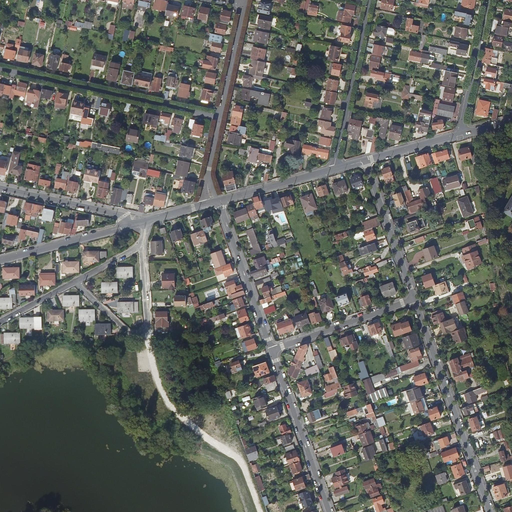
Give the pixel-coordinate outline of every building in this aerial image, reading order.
[(133,9),(134,0),(123,0),(123,2),(124,2),(123,7),(133,9)] [(149,8),(151,0),(140,0),(138,10),(145,11),(146,7),(149,8)] [(165,11),(167,2),(159,0),(156,0),(156,4),(154,4),(153,9),(165,11)] [(393,6),(394,0),(383,0),(381,8),(387,10),(388,5),(393,6)] [(473,12),(475,0),(463,0),(462,9),(473,12)] [(270,14),(271,9),(269,8),(270,4),(262,2),(261,6),(259,6),(258,12),(270,14)] [(350,23),(352,16),(354,16),(356,7),(346,5),(345,13),(340,12),(338,20),(350,23)] [(178,18),(180,8),(168,6),(165,15),(178,18)] [(193,18),(195,9),(184,6),(182,16),(193,18)] [(208,20),(210,10),(201,8),(198,19),(208,21),(208,20)] [(229,21),(231,13),(223,11),(220,23),(232,26),(233,22),(229,21)] [(471,26),(473,16),(467,14),(456,11),(455,16),(465,18),(464,24),(471,26)] [(269,33),(272,18),(260,15),(258,23),(259,23),(258,31),(269,33)] [(139,17),(136,25),(142,27),(145,19),(139,17)] [(419,27),(412,25),(413,20),(406,18),(404,24),(407,25),(406,30),(418,33),(419,27)] [(91,30),(92,23),(85,21),(83,29),(91,30)] [(225,35),(227,26),(218,24),(216,32),(225,35)] [(386,37),(387,32),(390,33),(391,28),(388,27),(378,25),(377,30),(375,30),(374,35),(379,36),(379,37),(384,38),(385,36),(386,37)] [(507,37),(509,27),(498,25),(496,35),(507,37)] [(349,43),(351,35),(350,35),(351,27),(344,26),(342,38),(340,37),(339,41),(349,43)] [(467,34),(468,29),(457,27),(455,37),(465,39),(466,33),(467,34)] [(267,44),(269,33),(258,31),(257,31),(255,42),(267,44)] [(220,43),(221,36),(210,33),(208,41),(220,43)] [(511,50),(511,43),(503,41),(504,38),(495,37),(493,45),(497,46),(497,47),(511,50)] [(466,56),(468,46),(459,44),(460,43),(450,41),(449,46),(459,48),(457,54),(466,56)] [(220,53),(222,44),(211,42),(211,45),(213,45),(211,51),(220,53)] [(14,60),(16,52),(12,51),(13,46),(7,44),(4,58),(14,60)] [(375,45),(373,55),(382,57),(384,47),(375,45)] [(338,62),(341,48),(331,46),(330,52),(328,60),(338,62)] [(264,62),(266,50),(254,48),(251,59),(253,60),(264,62)] [(498,59),(494,58),(495,54),(492,53),(493,50),(486,48),(484,55),(483,62),(489,64),(496,66),(498,59)] [(421,62),(423,50),(420,49),(420,53),(412,51),(410,60),(421,62)] [(28,62),(30,52),(19,50),(17,60),(28,62)] [(440,57),(441,54),(437,53),(423,50),(421,62),(428,63),(430,55),(427,55),(428,53),(432,54),(432,55),(440,57)] [(41,66),(44,56),(35,54),(33,64),(41,66)] [(56,70),(59,56),(50,54),(47,68),(56,70)] [(70,68),(71,65),(69,65),(70,62),(66,61),(66,58),(66,55),(64,54),(60,70),(68,72),(69,68),(70,68)] [(104,68),(106,57),(94,54),(91,69),(100,71),(100,67),(104,68)] [(216,70),(218,59),(212,58),(213,57),(208,56),(207,61),(205,61),(203,67),(216,70)] [(378,68),(381,58),(372,56),(370,66),(370,70),(373,70),(377,71),(378,68)] [(263,70),(265,62),(264,62),(253,60),(252,65),(251,68),(263,70)] [(116,82),(119,70),(118,70),(118,66),(111,64),(110,69),(107,80),(116,82)] [(262,77),(263,70),(251,68),(252,65),(250,64),(249,69),(251,69),(250,74),(254,75),(256,76),(262,77)] [(339,76),(342,65),(335,64),(332,74),(339,76)] [(494,81),(496,69),(503,70),(503,67),(496,66),(489,64),(486,76),(488,76),(487,79),(494,81)] [(389,82),(390,74),(377,71),(373,70),(371,76),(377,78),(377,79),(389,82)] [(132,86),(134,74),(124,71),(122,84),(132,86)] [(454,88),(457,73),(448,71),(445,81),(444,81),(444,85),(454,88)] [(214,84),(217,74),(208,72),(205,82),(214,84)] [(150,86),(152,78),(142,76),(143,74),(137,73),(135,84),(150,87),(150,86)] [(251,87),(254,75),(250,74),(245,73),(244,81),(245,81),(244,86),(248,87),(251,87)] [(160,87),(162,80),(155,78),(153,86),(150,86),(150,87),(148,95),(151,95),(152,90),(159,92),(160,89),(161,89),(161,87),(160,87)] [(173,86),(174,81),(171,80),(171,79),(168,78),(166,85),(169,86),(169,85),(173,86)] [(336,93),(338,81),(329,79),(327,91),(336,93)] [(494,90),(496,81),(494,81),(487,79),(485,79),(484,84),(487,84),(486,88),(494,90)] [(26,92),(28,84),(19,83),(17,91),(26,92)] [(38,97),(39,93),(41,94),(42,90),(43,85),(39,84),(38,91),(34,90),(34,92),(28,90),(27,95),(28,95),(27,98),(28,98),(32,99),(37,100),(38,97)] [(187,98),(189,89),(180,87),(178,96),(187,98)] [(453,103),(456,90),(446,87),(444,101),(453,103)] [(11,89),(4,88),(2,97),(9,98),(11,89)] [(213,93),(213,91),(203,89),(202,92),(203,93),(202,99),(209,101),(210,101),(211,96),(212,96),(213,93)] [(267,105),(269,94),(261,92),(254,91),(244,89),(242,99),(250,100),(251,95),(260,97),(258,103),(267,105)] [(50,99),(52,92),(42,90),(41,94),(40,97),(50,99)] [(335,105),(337,93),(336,93),(327,91),(325,103),(335,105)] [(65,104),(67,95),(58,93),(56,102),(65,104)] [(378,102),(380,94),(374,93),(373,95),(368,94),(366,100),(367,100),(382,103),(378,102)] [(108,117),(111,105),(107,104),(108,99),(102,97),(101,102),(102,103),(99,115),(108,117)] [(381,110),(382,103),(367,100),(365,106),(381,110)] [(453,118),(456,103),(453,103),(444,101),(440,100),(437,114),(453,118)] [(82,117),(85,104),(74,101),(71,115),(82,117)] [(487,116),(489,103),(479,101),(476,114),(487,116)] [(240,126),(243,110),(244,107),(240,106),(240,107),(235,106),(231,124),(239,126),(240,126)] [(330,120),(332,109),(324,107),(321,118),(330,120)] [(87,119),(89,109),(84,108),(81,124),(88,125),(89,120),(87,119)] [(432,116),(432,113),(421,110),(419,122),(418,122),(417,127),(420,127),(419,131),(424,133),(424,131),(428,131),(432,116)] [(280,121),(282,113),(275,111),(273,120),(280,121)] [(157,127),(159,116),(155,116),(153,115),(154,112),(150,112),(150,114),(146,114),(144,123),(154,125),(153,127),(157,127)] [(169,124),(171,115),(161,113),(160,121),(165,122),(165,123),(169,124)] [(377,123),(378,118),(378,117),(371,116),(368,129),(369,129),(375,130),(377,123)] [(180,132),(183,120),(173,118),(172,125),(175,126),(174,131),(180,132)] [(388,125),(389,120),(378,118),(377,123),(383,124),(380,139),(385,140),(388,125)] [(445,128),(443,120),(438,121),(437,119),(433,120),(434,123),(433,123),(434,130),(445,128)] [(335,136),(336,128),(330,126),(331,122),(320,120),(318,132),(335,136)] [(201,136),(203,126),(194,124),(192,134),(201,136)] [(361,141),(363,128),(361,127),(350,125),(348,134),(355,136),(358,137),(357,138),(357,140),(361,141)] [(241,128),(240,134),(242,134),(245,135),(247,127),(240,126),(239,126),(239,128),(241,128)] [(401,139),(403,128),(392,126),(390,138),(394,139),(394,138),(401,139)] [(373,138),(375,130),(369,129),(367,137),(373,138)] [(374,152),(379,131),(375,130),(373,138),(372,144),(370,153),(374,152)] [(239,145),(242,134),(240,134),(231,132),(228,143),(239,145)] [(137,147),(140,135),(128,133),(126,145),(137,147)] [(330,147),(332,139),(321,137),(319,144),(318,144),(317,147),(323,149),(324,145),(330,147)] [(297,155),(300,143),(286,140),(285,146),(291,147),(290,153),(297,155)] [(96,147),(97,143),(92,142),(90,148),(105,151),(106,145),(101,144),(100,148),(96,147)] [(120,155),(121,149),(106,145),(105,151),(120,155)] [(328,159),(330,151),(312,147),(312,146),(304,145),(302,153),(311,155),(311,153),(318,154),(317,157),(328,159)] [(191,158),(193,148),(183,146),(180,156),(191,158)] [(475,161),(473,148),(470,148),(469,147),(459,150),(460,154),(458,155),(459,158),(461,157),(462,160),(471,157),(472,162),(475,161)] [(257,163),(259,153),(260,151),(250,149),(248,162),(257,164),(257,163)] [(439,161),(449,158),(448,155),(450,154),(449,150),(429,155),(432,164),(436,163),(439,162),(439,161)] [(17,166),(18,163),(16,162),(18,153),(13,152),(8,172),(20,175),(22,167),(17,166)] [(272,162),(273,156),(270,155),(263,154),(259,153),(257,163),(260,163),(260,160),(272,162)] [(419,168),(432,164),(428,153),(419,157),(420,161),(417,162),(419,168)] [(6,173),(8,162),(0,160),(0,174),(1,171),(6,173)] [(187,178),(190,163),(180,161),(176,175),(183,177),(187,178)] [(148,169),(149,165),(134,162),(131,174),(146,177),(147,173),(148,169)] [(38,176),(40,167),(28,164),(27,170),(26,169),(24,180),(33,181),(34,175),(38,176)] [(395,175),(392,166),(382,170),(385,179),(395,175)] [(99,181),(100,173),(92,172),(92,173),(88,172),(89,170),(86,169),(86,172),(85,172),(83,182),(98,185),(99,181)] [(65,190),(67,178),(69,178),(70,174),(63,172),(62,177),(60,177),(60,179),(57,179),(55,188),(65,190)] [(234,175),(233,172),(227,173),(228,175),(223,176),(227,192),(239,189),(237,182),(236,183),(234,175)] [(363,185),(360,176),(359,176),(359,175),(351,178),(352,179),(351,179),(354,188),(355,187),(362,185),(363,185)] [(460,186),(458,176),(445,179),(446,180),(442,181),(445,190),(460,186)] [(193,194),(196,180),(187,178),(183,177),(182,180),(185,181),(182,191),(193,194)] [(49,187),(50,182),(44,180),(44,179),(40,178),(39,184),(49,187)] [(428,189),(431,196),(442,192),(437,178),(429,180),(431,186),(428,188),(428,189)] [(347,189),(344,180),(332,184),(335,193),(347,189)] [(76,192),(77,187),(78,188),(78,184),(77,184),(78,183),(71,181),(69,181),(67,190),(76,192)] [(107,190),(108,183),(99,181),(98,185),(96,196),(98,196),(98,197),(106,198),(108,190),(107,190)] [(329,193),(325,185),(317,188),(320,197),(329,193)] [(431,196),(428,189),(426,188),(418,190),(421,199),(417,201),(416,198),(411,200),(406,186),(400,188),(400,189),(401,192),(402,193),(403,192),(411,214),(414,213),(418,211),(428,208),(426,203),(425,198),(429,197),(431,196)] [(125,202),(128,191),(113,188),(111,198),(112,198),(111,203),(118,204),(119,202),(120,202),(120,200),(125,202)] [(398,207),(405,204),(402,193),(401,192),(394,195),(395,199),(394,199),(395,202),(396,202),(398,207)] [(152,205),(155,195),(146,193),(143,203),(146,203),(146,205),(149,205),(149,204),(152,205)] [(164,207),(166,196),(156,194),(154,205),(164,207)] [(296,202),(294,195),(287,198),(286,197),(282,198),(284,206),(293,203),(296,202)] [(316,208),(312,195),(308,197),(308,196),(301,198),(307,216),(314,213),(313,210),(316,208)] [(264,207),(260,196),(255,197),(252,198),(254,204),(256,210),(258,209),(264,207)] [(478,212),(472,196),(458,201),(464,217),(478,212)] [(282,207),(279,198),(275,199),(266,202),(266,203),(265,203),(267,211),(282,207)] [(30,219),(33,205),(26,203),(24,209),(28,210),(27,213),(28,214),(28,216),(27,219),(30,220),(30,219)] [(256,210),(254,204),(247,207),(250,217),(257,214),(256,210)] [(408,210),(405,204),(398,207),(396,208),(398,213),(408,210)] [(41,213),(43,207),(33,205),(30,219),(34,220),(35,217),(37,217),(38,212),(41,213)] [(53,221),(55,211),(45,209),(43,219),(46,220),(53,221)] [(250,219),(246,209),(239,211),(240,213),(234,215),(237,224),(250,219)] [(18,222),(19,217),(8,215),(8,214),(5,213),(3,225),(6,226),(7,223),(17,226),(18,222)] [(394,225),(415,217),(414,213),(411,214),(409,215),(393,220),(394,225)] [(89,225),(89,220),(86,220),(86,218),(82,218),(82,217),(76,217),(77,221),(75,221),(74,224),(72,235),(76,234),(77,229),(77,226),(89,225)] [(210,226),(214,224),(211,217),(200,220),(204,231),(205,233),(206,232),(212,230),(210,226)] [(485,227),(483,221),(480,222),(479,217),(467,221),(470,229),(476,226),(477,230),(485,227)] [(365,231),(381,225),(378,218),(362,223),(365,231)] [(426,228),(422,218),(407,223),(410,233),(426,228)] [(28,227),(29,227),(21,225),(22,223),(18,222),(17,226),(17,228),(21,229),(28,231),(28,227)] [(72,235),(74,224),(67,223),(67,222),(67,223),(62,222),(60,232),(72,235)] [(376,238),(372,228),(364,231),(367,241),(376,238)] [(38,238),(39,233),(36,232),(28,231),(21,229),(20,234),(25,235),(38,238)] [(183,239),(180,229),(170,232),(173,242),(176,241),(177,243),(181,241),(181,240),(183,239)] [(261,252),(253,229),(246,231),(248,237),(250,236),(255,250),(250,252),(251,256),(261,252)] [(205,233),(204,231),(193,235),(196,244),(207,240),(205,235),(205,233)] [(276,242),(272,231),(268,232),(270,238),(269,239),(269,241),(271,240),(272,243),(276,242)] [(348,236),(346,232),(335,235),(337,240),(348,236)] [(19,239),(19,238),(15,237),(15,238),(4,236),(3,243),(17,246),(18,243),(19,239)] [(162,255),(161,242),(150,243),(151,256),(162,255)] [(362,256),(377,251),(374,243),(367,245),(362,247),(359,248),(362,256)] [(477,250),(474,244),(462,248),(464,254),(468,253),(469,255),(470,255),(470,256),(464,258),(468,269),(473,267),(473,266),(481,263),(478,253),(476,254),(475,250),(477,250)] [(437,257),(434,246),(423,249),(427,261),(437,257)] [(228,264),(222,250),(212,253),(217,268),(228,264)] [(103,258),(103,251),(84,252),(84,262),(99,262),(99,258),(103,258)] [(345,262),(343,258),(347,257),(346,253),(337,257),(339,264),(345,262)] [(464,258),(470,256),(470,255),(469,255),(468,253),(464,254),(461,255),(466,270),(468,269),(464,258)] [(267,266),(265,261),(263,262),(261,257),(254,260),(257,268),(261,266),(262,268),(264,267),(267,266)] [(79,272),(79,262),(64,262),(64,272),(79,272)] [(353,272),(350,264),(347,266),(345,262),(339,264),(343,275),(352,272),(353,272)] [(233,273),(230,264),(215,269),(217,275),(224,272),(225,275),(233,273)] [(378,271),(376,266),(371,268),(370,266),(367,267),(368,269),(364,271),(366,275),(378,271)] [(20,277),(19,267),(4,268),(4,277),(20,277)] [(133,277),(133,267),(118,267),(118,278),(133,277)] [(254,277),(266,273),(265,269),(264,267),(262,268),(258,269),(250,272),(253,279),(255,279),(254,277)] [(434,281),(431,273),(422,276),(425,284),(434,281)] [(175,290),(175,274),(163,274),(164,287),(170,287),(170,290),(175,290)] [(56,285),(56,275),(40,275),(40,285),(56,285)] [(243,290),(241,285),(236,287),(234,280),(225,284),(229,296),(231,295),(243,290)] [(449,292),(445,281),(433,286),(436,294),(441,292),(442,295),(449,292)] [(396,293),(393,283),(380,287),(383,297),(396,293)] [(118,293),(118,284),(115,284),(102,284),(102,293),(118,293)] [(16,302),(15,285),(10,290),(11,298),(0,298),(0,308),(12,308),(12,302),(16,302)] [(35,295),(35,285),(20,285),(20,295),(35,295)] [(272,291),(271,287),(269,288),(268,286),(262,289),(265,297),(270,296),(270,297),(272,296),(275,295),(276,295),(275,290),(270,292),(270,291),(272,291)] [(465,300),(462,292),(452,296),(454,304),(465,300)] [(199,306),(196,297),(195,297),(193,293),(189,294),(194,308),(199,306)] [(350,302),(346,293),(336,296),(339,306),(350,302)] [(371,303),(368,295),(364,297),(363,295),(360,295),(362,299),(358,300),(361,307),(371,303)] [(79,306),(79,296),(64,297),(64,307),(79,306)] [(187,306),(186,296),(175,296),(175,306),(187,306)] [(274,300),(272,296),(270,297),(260,300),(262,304),(267,302),(268,304),(272,302),(271,301),(274,300)] [(244,306),(241,297),(233,300),(236,309),(244,306)] [(333,308),(329,297),(319,300),(324,314),(329,312),(328,310),(333,308)] [(458,313),(468,309),(465,300),(454,304),(458,313)] [(139,312),(139,302),(118,303),(118,313),(124,313),(130,313),(139,312)] [(214,305),(212,302),(200,306),(202,310),(214,305)] [(265,315),(276,311),(274,306),(264,310),(265,315)] [(249,320),(245,309),(237,311),(241,323),(249,320)] [(445,320),(441,309),(432,313),(433,316),(431,316),(434,324),(445,320)] [(64,321),(64,311),(62,311),(48,311),(48,321),(64,321)] [(95,321),(95,311),(79,311),(79,321),(95,321)] [(168,328),(168,312),(156,312),(157,328),(168,328)] [(226,319),(224,313),(219,315),(199,322),(201,326),(220,319),(221,321),(226,319)] [(309,324),(305,313),(294,317),(298,328),(309,324)] [(322,321),(319,313),(315,315),(310,316),(313,324),(322,321)] [(42,326),(42,318),(20,319),(20,328),(36,328),(36,326),(42,326)] [(457,329),(453,318),(440,323),(441,327),(442,329),(444,333),(457,329)] [(295,329),(291,319),(277,324),(280,334),(295,329)] [(412,330),(408,322),(401,324),(400,323),(392,326),(395,336),(412,330)] [(382,332),(379,323),(367,327),(371,336),(382,332)] [(252,335),(250,329),(251,329),(249,324),(243,326),(239,328),(242,339),(252,335)] [(111,335),(111,325),(98,325),(95,325),(95,331),(95,335),(111,335)] [(468,340),(465,333),(466,333),(464,328),(451,333),(452,338),(454,337),(455,340),(456,344),(468,340)] [(21,344),(20,334),(5,334),(1,334),(1,344),(21,344)] [(420,345),(416,334),(408,337),(408,336),(403,338),(407,350),(420,345)] [(359,347),(356,339),(355,339),(353,335),(340,339),(342,347),(351,344),(353,350),(359,347)] [(333,350),(328,337),(324,338),(328,352),(333,350)] [(257,348),(254,339),(242,344),(245,352),(257,348)] [(300,368),(303,361),(302,360),(308,348),(307,345),(300,347),(300,348),(294,360),(293,360),(291,364),(292,365),(288,374),(296,378),(301,369),(300,368)] [(420,352),(419,348),(411,351),(415,361),(423,358),(421,354),(420,355),(419,352),(420,352)] [(466,369),(474,366),(469,354),(449,361),(457,382),(469,377),(466,369)] [(322,367),(318,355),(314,357),(317,365),(318,369),(322,367)] [(242,370),(239,361),(231,363),(233,368),(231,369),(233,374),(242,370)] [(369,378),(363,361),(358,362),(362,373),(359,374),(361,381),(362,380),(369,378)] [(419,365),(418,361),(401,366),(403,371),(419,365)] [(217,371),(224,368),(222,362),(214,364),(217,371)] [(269,372),(266,362),(253,366),(257,377),(269,372)] [(318,369),(317,365),(305,369),(307,377),(320,373),(318,369)] [(341,388),(334,367),(329,369),(331,373),(324,376),(325,380),(328,379),(329,382),(334,380),(335,384),(326,387),(325,384),(324,385),(327,393),(333,391),(341,388)] [(372,384),(400,374),(398,368),(370,378),(372,384)] [(428,382),(425,373),(414,377),(417,386),(428,382)] [(265,384),(275,380),(274,375),(263,379),(265,384)] [(370,378),(369,377),(369,378),(362,380),(366,392),(369,401),(371,404),(389,397),(386,389),(375,392),(372,384),(370,378)] [(261,387),(258,380),(252,383),(254,389),(261,387)] [(313,393),(308,380),(299,383),(302,391),(303,391),(304,396),(313,393)] [(357,395),(353,383),(344,387),(347,393),(344,394),(345,400),(357,395)] [(421,399),(418,391),(421,390),(419,386),(407,391),(411,403),(420,399),(421,399)] [(476,399),(474,395),(486,391),(485,386),(465,394),(468,403),(475,400),(476,399)] [(266,406),(263,395),(253,398),(257,409),(266,406)] [(424,411),(420,399),(411,403),(415,414),(424,411)] [(478,411),(475,403),(463,408),(466,415),(471,413),(471,414),(478,411)] [(351,414),(364,410),(367,418),(372,417),(375,416),(371,404),(365,406),(350,411),(351,414)] [(280,417),(277,407),(266,411),(269,421),(280,417)] [(441,417),(437,407),(424,412),(426,417),(430,415),(432,420),(441,417)] [(318,419),(316,414),(314,414),(313,411),(307,413),(311,422),(316,421),(316,420),(318,419)] [(484,427),(481,418),(480,419),(479,416),(469,419),(473,431),(481,428),(484,427)] [(434,434),(430,422),(420,426),(424,437),(434,434)] [(287,429),(285,424),(279,426),(283,435),(291,432),(289,427),(287,429)] [(368,431),(366,424),(360,426),(360,424),(355,426),(358,435),(360,434),(368,431)] [(505,438),(503,430),(494,432),(496,440),(499,439),(499,441),(504,440),(504,442),(508,440),(507,437),(505,438)] [(374,443),(370,431),(368,431),(360,434),(363,442),(361,442),(363,447),(374,443)] [(292,441),(289,433),(280,437),(284,446),(290,443),(290,442),(292,441)] [(449,444),(447,437),(438,440),(440,447),(449,444)] [(387,452),(383,439),(379,441),(383,453),(387,452)] [(344,453),(341,444),(331,448),(334,457),(344,453)] [(257,451),(255,446),(245,449),(247,455),(257,451)] [(370,452),(369,453),(367,447),(362,449),(366,460),(371,458),(370,456),(371,455),(370,452)] [(459,457),(456,448),(442,453),(445,462),(452,459),(453,463),(457,461),(455,458),(457,457),(459,457)] [(299,461),(295,450),(285,454),(289,464),(299,461)] [(511,459),(511,456),(509,457),(508,454),(505,455),(504,451),(499,452),(502,462),(511,459)] [(302,470),(299,461),(290,465),(293,473),(302,470)] [(464,474),(460,463),(451,466),(455,477),(464,474)] [(260,471),(258,464),(251,466),(252,471),(255,470),(256,472),(260,471)] [(348,483),(344,469),(336,472),(337,476),(331,478),(335,488),(348,483)] [(446,481),(444,473),(436,476),(439,484),(446,481)] [(305,487),(303,480),(310,477),(309,474),(302,476),(302,477),(293,480),(296,490),(305,487)] [(260,475),(256,477),(260,491),(265,489),(260,475)] [(379,494),(377,489),(381,488),(380,484),(376,485),(373,479),(363,482),(365,489),(366,488),(367,492),(369,491),(371,497),(379,494)] [(470,493),(465,480),(454,484),(455,489),(459,488),(461,496),(470,493)] [(507,496),(503,484),(493,487),(497,499),(507,496)] [(313,504),(308,490),(298,494),(303,508),(313,504)] [(303,508),(298,494),(294,495),(300,509),(303,508)] [(383,509),(381,504),(384,503),(381,496),(372,499),(374,505),(372,505),(374,511),(379,511),(385,510),(384,508),(383,509)] [(275,511),(272,503),(265,506),(266,511),(275,511)]
